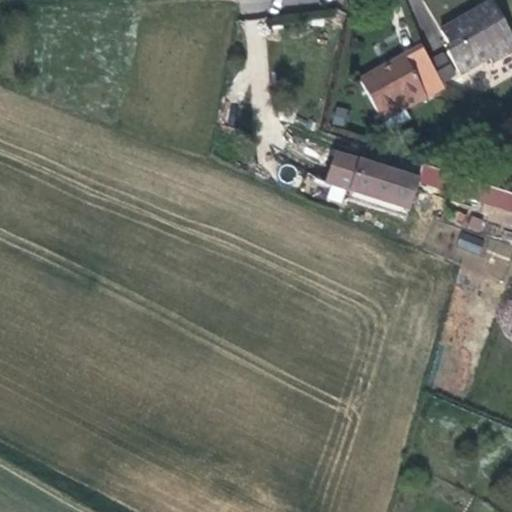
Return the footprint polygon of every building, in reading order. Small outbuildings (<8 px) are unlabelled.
[(499,25),(503,23),(491,3),(441,32),(452,51),(448,54),(459,74),(489,57),(492,64),(511,52),(511,38),(510,34),(506,37),(499,25)] [(503,23),(499,25),(506,37),(510,34),(503,23)] [(360,79),(379,115),(399,105),(402,110),(444,88),(421,45),(360,79)] [(402,110),(399,105),(379,115),(382,121),(402,110)] [(418,179),(337,152),(327,183),(350,190),(408,209),(418,179)] [(422,166),(420,185),(442,188),(444,169),(422,166)] [(511,211),(511,192),(483,184),(477,201),(511,211)] [(405,218),(408,209),(350,190),(347,199),(405,218)]
